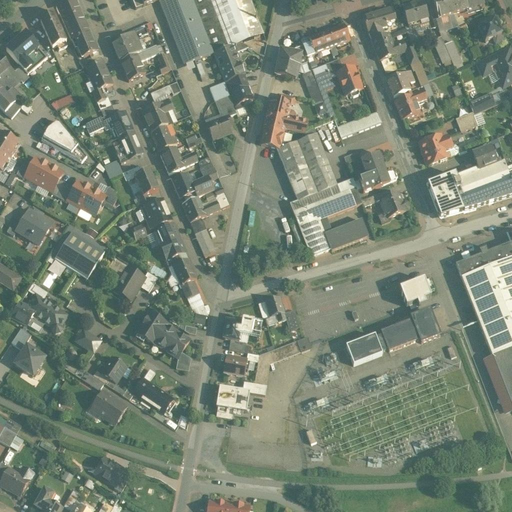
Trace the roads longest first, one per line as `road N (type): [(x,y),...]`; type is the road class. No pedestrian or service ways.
road 1 (residential): [(221,293),(207,287),(83,0)]
road 2 (residential): [(221,293),(277,25)]
road 3 (residential): [(347,6),(433,239)]
road 4 (residential): [(433,239),(246,295),(221,293)]
road 5 (residential): [(185,485),(221,293)]
road 6 (residential): [(185,485),(278,499),(305,511)]
